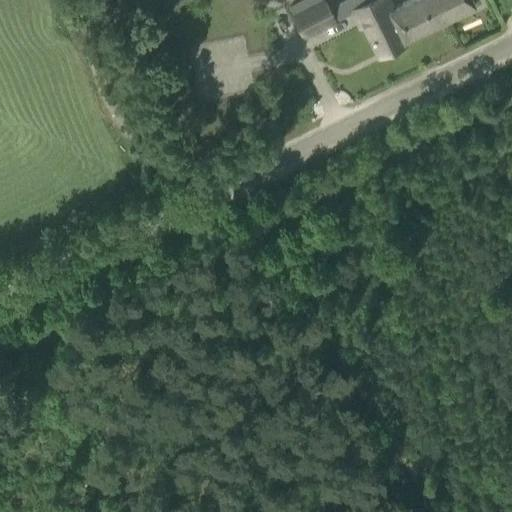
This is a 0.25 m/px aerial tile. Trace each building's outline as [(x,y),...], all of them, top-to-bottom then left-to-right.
[(139,11),(148,6),(144,0),(135,0),(133,1),(139,11)] [(248,0),(230,0),(230,22),(248,22),(248,0)] [(299,0),(289,5),(303,36),(334,20),(325,0),(299,0)] [(401,0),(393,4),(391,0),(365,0),(348,8),(357,26),(364,23),(379,54),(420,34),(419,31),(475,3),(472,0),(401,0)] [(243,36),(188,45),(196,90),(238,84),(234,58),(246,56),(243,36)]
